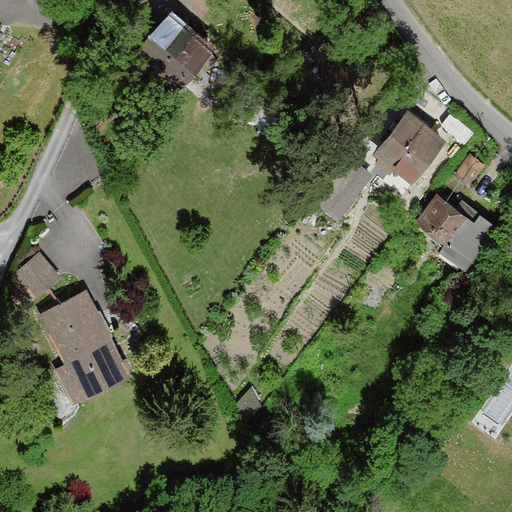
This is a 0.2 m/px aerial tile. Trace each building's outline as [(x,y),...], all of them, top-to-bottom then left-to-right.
[(213,43),(172,6),(131,52),(172,88),(213,43)] [(445,137),(409,109),(377,151),(383,155),(377,162),(390,172),(396,165),(413,179),(445,137)] [(355,160),(321,203),(338,216),(371,172),(355,160)] [(459,207),(440,193),(421,218),(450,240),(444,248),(467,265),(497,225),(464,200),(459,207)] [(58,275),(39,253),(14,274),(32,296),(58,275)] [(128,373),(86,291),(43,315),(69,365),(58,371),(74,400),(128,373)] [(451,318),(442,331),(467,349),(477,336),(451,318)]
